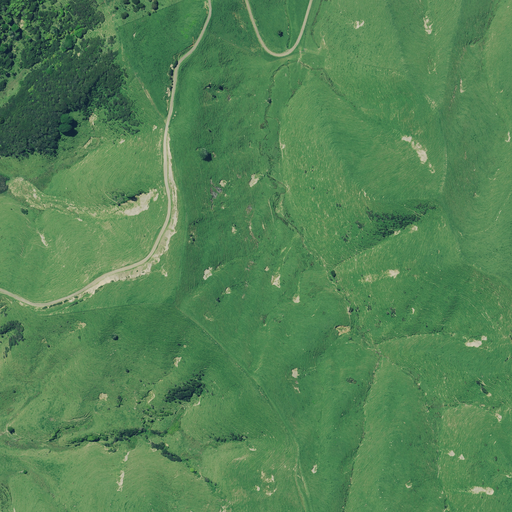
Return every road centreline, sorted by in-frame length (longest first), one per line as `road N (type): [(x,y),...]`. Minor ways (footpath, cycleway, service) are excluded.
road 1 (unclassified): [(0,288),(49,303),(151,253),(168,214),(164,141),(175,78),(208,20),(208,0)]
road 2 (unclassified): [(246,0),(264,45),(279,54),(297,42),(312,0)]
